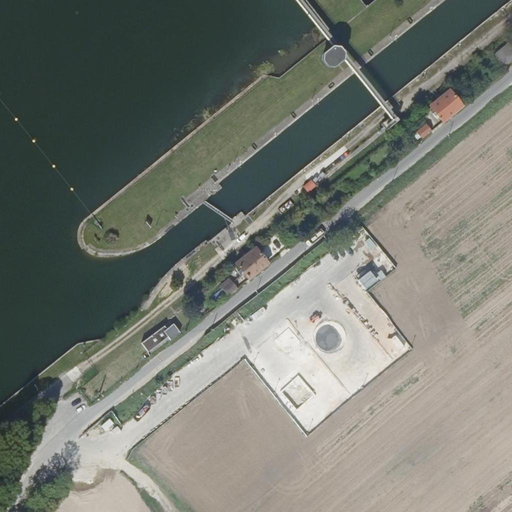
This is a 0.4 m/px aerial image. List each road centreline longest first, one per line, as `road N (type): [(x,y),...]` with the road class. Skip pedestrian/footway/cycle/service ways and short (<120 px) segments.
road 1 (unclassified): [(511,73),(67,434),(11,511)]
road 2 (track): [(311,173),(50,391)]
